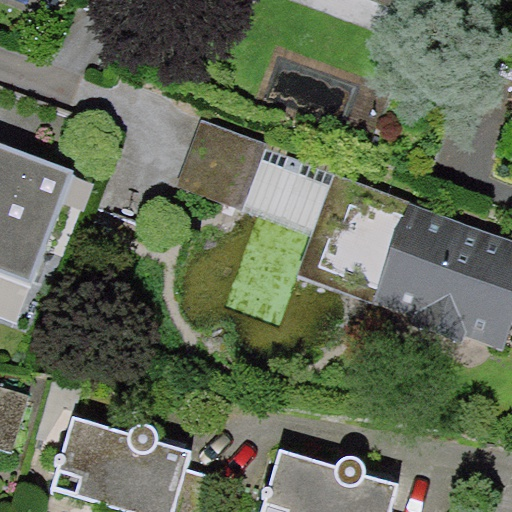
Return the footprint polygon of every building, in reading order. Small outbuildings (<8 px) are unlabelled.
[(416,0),(334,0),(406,27),(416,0)] [(261,151),(202,129),(176,196),(236,218),(261,151)] [(0,284),(26,294),(64,178),(0,155),(0,284)] [(511,253),(270,167),(252,217),(318,241),(302,284),(410,323),(428,347),(462,339),(501,353),(511,323),(511,253)] [(39,406),(0,393),(0,460),(20,467),(39,406)] [(118,445),(59,427),(39,491),(107,511),(204,511),(209,495),(178,485),(184,463),(155,455),(154,445),(145,440),(132,436),(124,440),(118,445)] [(329,475),(273,459),(256,511),(388,511),(394,494),(362,482),(363,475),(358,467),(350,462),(343,461),(332,465),(329,475)]
